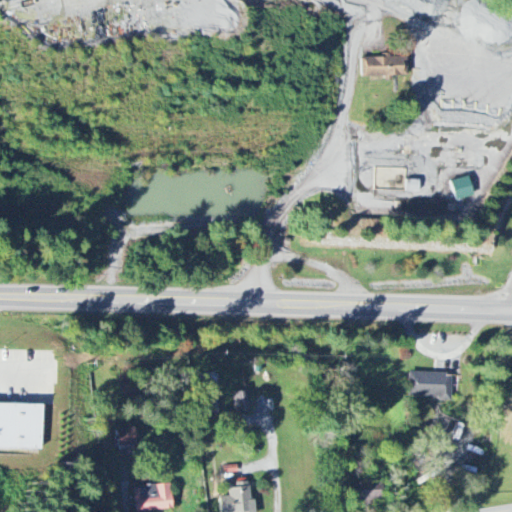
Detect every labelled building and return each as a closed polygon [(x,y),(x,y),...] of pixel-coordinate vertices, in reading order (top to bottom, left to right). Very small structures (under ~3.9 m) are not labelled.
[(360,58),(361,78),(389,77),(389,76),(407,75),(406,55),(380,56),(380,57),(360,58)] [(450,180),(454,200),(473,196),(469,177),(450,180)] [(406,191),(419,192),(419,180),(406,180),(406,191)] [(231,416),(252,406),(237,370),(224,376),(230,390),(221,393),(231,416)] [(450,399),(451,373),(409,372),(408,398),(450,399)] [(0,448),(39,450),(41,405),(0,404),(0,448)] [(117,447),(135,445),(133,427),(115,429),(117,447)] [(171,509),(170,484),(155,485),(155,486),(136,488),(137,511),(171,509)]
